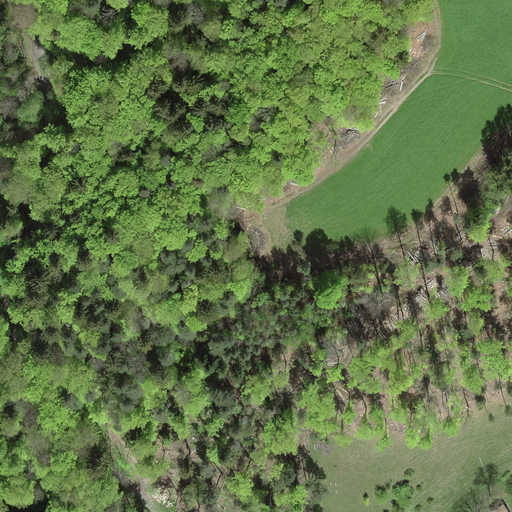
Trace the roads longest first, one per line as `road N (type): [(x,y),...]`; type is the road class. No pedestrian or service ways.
road 1 (track): [(23,0),(45,68),(45,106),(39,175),(10,274),(14,336),(63,426),(159,511)]
road 2 (track): [(167,511),(83,395),(78,339)]
